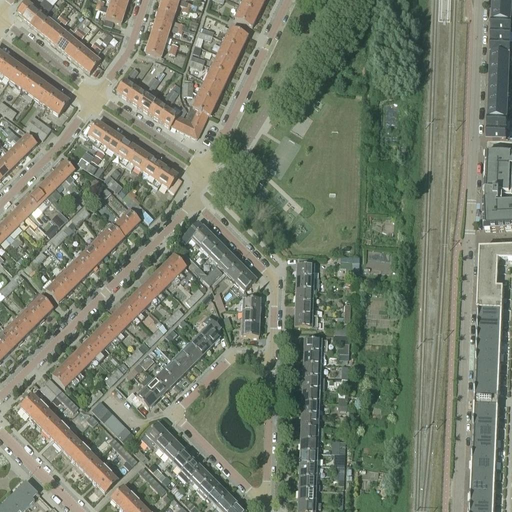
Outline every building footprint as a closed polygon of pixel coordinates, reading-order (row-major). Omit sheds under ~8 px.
[(19,13),(17,15),(22,19),(21,19),(20,21),(29,28),(47,6),(48,6),(52,0),(45,0),(44,2),(36,12),(26,4),(19,13)] [(47,6),(29,28),(38,35),(48,22),(43,18),(51,9),(52,8),(58,0),(52,0),(48,6),(47,6)] [(109,6),(108,11),(124,16),(127,5),(111,0),(109,6)] [(162,0),(161,3),(177,8),(183,10),(189,12),(191,7),(179,3),(179,0),(162,0)] [(254,0),(244,0),(240,9),(258,18),(264,5),(254,0)] [(511,1),(492,1),(492,11),(511,12),(511,1)] [(161,3),(158,13),(174,18),(176,12),(177,8),(161,3)] [(102,9),(101,14),(106,16),(104,22),(120,27),(124,16),(102,9)] [(233,23),(251,31),(258,18),(240,9),(233,23)] [(511,12),(492,11),(491,22),(511,23),(511,12)] [(158,13),(155,24),(182,33),(182,32),(184,28),(172,24),(174,18),(158,13)] [(61,16),(57,21),(61,25),(65,19),(61,16)] [(65,19),(61,25),(65,28),(69,23),(65,19)] [(48,22),(38,35),(46,42),(51,37),(57,29),(48,22)] [(511,23),(491,22),(491,33),(510,34),(511,23)] [(155,24),(151,34),(167,39),(169,34),(181,38),(182,33),(155,24)] [(51,37),(46,42),(50,46),(55,49),(66,36),(61,32),(64,28),(61,25),(57,29),(51,37)] [(66,36),(55,49),(64,56),(86,29),(85,29),(82,33),(78,30),(70,40),(66,36)] [(86,29),(64,56),(72,63),(83,50),(78,46),(81,41),(82,42),(89,32),(86,29)] [(223,44),(241,53),(247,39),(230,31),(223,44)] [(510,34),(491,33),(490,42),(510,43),(510,34)] [(151,34),(148,45),(164,50),(167,39),(151,34)] [(108,36),(102,44),(107,47),(113,40),(108,36)] [(95,44),(91,49),(94,52),(95,53),(99,48),(102,44),(98,41),(95,44)] [(510,43),(490,42),(490,54),(510,54),(510,43)] [(235,66),(241,53),(223,44),(217,58),(235,66)] [(148,45),(145,56),(160,61),(164,50),(148,45)] [(91,57),(81,70),(89,77),(100,64),(95,60),(98,55),(102,50),(99,48),(95,53),(91,57)] [(83,50),(72,63),(81,70),(91,57),(87,54),(83,50)] [(9,84),(19,69),(0,54),(0,81),(1,82),(3,80),(9,84)] [(510,54),(490,54),(490,66),(509,67),(510,54)] [(211,71),(228,79),(235,66),(217,58),(211,71)] [(509,67),(490,66),(489,76),(509,77),(509,67)] [(33,101),(44,86),(19,69),(9,84),(15,88),(12,92),(19,97),(21,93),(33,101)] [(133,82),(138,75),(133,71),(128,78),(133,82)] [(222,93),(228,79),(211,71),(204,85),(222,93)] [(509,77),(489,76),(489,87),(508,88),(509,77)] [(153,80),(149,86),(155,90),(159,85),(153,80)] [(127,103),(135,90),(124,83),(116,95),(127,103)] [(198,98),(216,106),(222,93),(204,85),(198,98)] [(44,86),(33,101),(58,119),(69,104),(44,86)] [(152,95),(155,90),(149,86),(144,93),(147,95),(149,93),(152,95)] [(508,88),(489,87),(488,98),(508,99),(508,88)] [(137,110),(146,97),(135,90),(127,103),(137,110)] [(171,92),(167,97),(174,102),(178,97),(171,92)] [(148,117),(156,104),(146,97),(137,110),(148,117)] [(167,97),(164,102),(171,107),(174,102),(167,97)] [(210,120),(216,106),(198,98),(192,111),(208,119),(210,120)] [(508,99),(488,98),(488,109),(507,110),(508,99)] [(158,124),(167,111),(156,104),(148,117),(158,124)] [(1,105),(0,105),(0,112),(12,122),(16,116),(8,110),(4,107),(1,105)] [(188,115),(184,123),(202,131),(208,119),(192,111),(189,109),(188,115)] [(507,110),(488,109),(487,120),(507,120),(507,110)] [(202,131),(184,123),(181,121),(186,115),(183,110),(177,118),(170,130),(197,142),(202,131)] [(170,130),(177,118),(167,111),(158,124),(169,131),(170,130)] [(28,125),(46,138),(51,132),(32,119),(28,125)] [(507,120),(487,120),(487,130),(506,131),(507,120)] [(42,143),(46,138),(28,125),(24,130),(42,143)] [(96,125),(87,138),(95,144),(92,149),(103,156),(106,151),(114,156),(123,143),(115,138),(116,137),(105,129),(104,130),(96,125)] [(0,128),(0,135),(2,138),(10,146),(14,150),(9,156),(19,166),(27,157),(18,147),(5,134),(4,133),(0,128)] [(7,129),(4,133),(5,134),(18,147),(27,157),(37,148),(27,138),(21,144),(7,129)] [(506,131),(487,130),(486,142),(506,143),(506,131)] [(123,143),(114,156),(122,162),(118,166),(124,170),(127,165),(133,169),(141,174),(150,161),(142,156),(143,155),(137,151),(132,147),(131,148),(123,143)] [(486,206),(483,206),(484,234),(511,232),(511,207),(497,208),(497,205),(499,205),(499,197),(508,197),(508,196),(509,196),(509,193),(510,169),(511,168),(511,154),(486,153),(485,166),(485,182),(484,195),(486,195),(486,206)] [(9,156),(0,164),(10,174),(19,166),(9,156)] [(95,158),(91,164),(97,167),(101,161),(95,158)] [(96,171),(81,161),(77,167),(92,177),(96,171)] [(150,161),(141,174),(149,180),(145,185),(151,188),(156,192),(160,187),(168,193),(175,197),(183,183),(177,179),(169,174),(170,173),(164,169),(158,165),(158,166),(150,161)] [(0,164),(0,182),(1,183),(10,174),(0,164)] [(64,164),(55,174),(64,183),(69,188),(72,185),(73,184),(69,179),(74,174),(72,172),(64,164)] [(99,170),(94,178),(98,181),(103,173),(101,171),(99,170)] [(116,171),(110,177),(115,181),(120,176),(116,171)] [(55,174),(46,183),(55,193),(60,188),(65,192),(66,191),(69,188),(64,183),(55,174)] [(122,190),(108,178),(103,184),(117,196),(122,190)] [(46,183),(36,192),(46,202),(46,201),(51,206),(54,203),(55,204),(61,198),(55,193),(46,183)] [(72,185),(69,188),(74,192),(78,196),(81,193),(77,189),(72,185)] [(69,188),(66,191),(70,196),(71,195),(74,199),(78,196),(74,192),(69,188)] [(105,191),(99,196),(105,201),(111,196),(105,191)] [(118,197),(123,201),(127,196),(129,195),(124,191),(118,197)] [(36,192),(27,201),(37,211),(46,202),(36,192)] [(153,222),(138,208),(140,206),(134,200),(136,198),(131,193),(122,202),(148,227),(153,222)] [(99,207),(105,201),(99,196),(94,202),(99,207)] [(27,201),(18,210),(28,220),(32,225),(37,229),(40,226),(35,221),(41,215),(37,211),(27,201)] [(51,206),(56,212),(56,211),(59,214),(60,215),(63,212),(59,208),(55,204),(54,203),(51,206)] [(18,210),(9,220),(18,229),(28,220),(18,210)] [(84,211),(81,215),(86,220),(90,217),(84,211)] [(59,214),(50,223),(58,232),(67,222),(60,215),(59,214)] [(120,222),(131,233),(139,225),(128,214),(120,222)] [(81,215),(78,218),(83,223),(86,220),(81,215)] [(78,218),(75,221),(80,226),(83,223),(78,218)] [(9,220),(0,228),(0,229),(9,238),(18,229),(9,220)] [(72,224),(67,228),(71,232),(76,228),(77,229),(80,226),(75,221),(72,224)] [(123,241),(131,233),(120,222),(112,230),(123,241)] [(32,225),(29,228),(33,233),(37,229),(32,225)] [(197,225),(179,243),(176,246),(178,249),(183,244),(185,246),(186,245),(187,246),(191,242),(195,247),(194,248),(198,252),(211,238),(203,229),(202,230),(197,225)] [(63,233),(68,238),(73,234),(71,232),(67,228),(63,233)] [(0,229),(0,247),(6,242),(10,246),(14,243),(9,238),(0,229)] [(89,251),(101,264),(123,242),(123,241),(112,230),(111,229),(89,251)] [(59,236),(65,241),(68,238),(63,233),(59,236)] [(56,239),(62,245),(65,241),(59,236),(56,239)] [(208,259),(220,247),(211,238),(198,252),(198,253),(200,251),(208,259)] [(53,242),(58,248),(62,245),(56,239),(53,242)] [(17,240),(14,243),(19,248),(22,245),(17,240)] [(55,251),(58,248),(53,242),(50,245),(55,251)] [(14,243),(10,246),(15,251),(19,248),(14,243)] [(217,268),(229,256),(220,247),(208,259),(217,268)] [(67,273),(79,285),(101,264),(89,251),(67,273)] [(511,511),(511,252),(480,253),(479,287),(479,293),(478,298),(478,314),(479,314),(476,368),(477,368),(476,389),(475,400),(474,422),(474,433),(473,454),(472,465),(473,465),(472,471),(472,491),(470,511),(511,511)] [(37,258),(43,263),(46,260),(41,255),(37,258)] [(184,265),(189,261),(184,256),(180,261),(184,265)] [(226,277),(238,265),(229,256),(217,268),(217,269),(207,279),(202,283),(209,289),(221,276),(219,274),(221,273),(226,277)] [(34,261),(40,266),(43,263),(37,258),(34,261)] [(173,259),(153,279),(165,292),(171,286),(174,290),(179,286),(183,281),(180,278),(185,272),(177,264),(173,259)] [(340,263),(339,271),(345,271),(345,277),(351,277),(359,277),(359,260),(352,260),(340,259),(340,263)] [(31,264),(36,270),(40,266),(34,261),(31,264)] [(193,274),(198,270),(189,261),(184,265),(193,274)] [(296,268),(296,280),(313,281),(313,268),(313,263),(298,262),(298,268),(296,268)] [(33,273),(36,270),(31,264),(28,267),(33,273)] [(235,286),(247,274),(238,265),(226,277),(235,286)] [(29,277),(33,273),(28,268),(24,272),(29,277)] [(202,283),(207,279),(198,270),(193,274),(202,283)] [(58,307),(79,285),(67,273),(45,294),(58,307)] [(247,274),(235,286),(243,295),(256,283),(247,274)] [(18,277),(12,283),(18,288),(23,282),(18,277)] [(153,279),(132,299),(145,312),(165,292),(153,279)] [(296,280),(295,293),(312,294),(318,294),(318,282),(313,281),(296,280)] [(12,283),(7,288),(12,293),(18,288),(12,283)] [(4,291),(9,297),(12,293),(7,288),(4,291)] [(1,294),(6,300),(9,297),(4,291),(1,294)] [(195,295),(200,300),(203,297),(202,296),(198,292),(195,295)] [(295,293),(295,306),(312,306),(312,294),(295,293)] [(191,298),(197,303),(200,300),(195,295),(191,298)] [(208,297),(201,304),(205,309),(211,303),(208,297)] [(188,301),(194,306),(197,303),(191,298),(188,301)] [(18,321),(31,334),(53,312),(40,299),(18,321)] [(132,299),(112,319),(125,332),(145,312),(132,299)] [(190,310),(194,306),(188,301),(185,304),(190,310)] [(242,314),(259,315),(259,303),(243,302),(242,314)] [(295,306),(294,318),(317,319),(317,314),(311,314),(312,306),(295,306)] [(174,315),(180,320),(183,317),(177,312),(174,315)] [(258,328),(259,315),(242,314),(242,327),(258,328)] [(171,318),(177,323),(180,320),(174,315),(171,318)] [(168,321),(173,326),(177,323),(171,318),(168,321)] [(294,318),(294,331),(316,332),(317,319),(294,318)] [(112,319),(92,339),(104,352),(125,332),(112,319)] [(202,326),(197,332),(201,336),(199,338),(211,350),(220,341),(215,337),(219,333),(207,320),(202,326)] [(349,339),(350,320),(343,320),(343,331),(333,331),(333,338),(349,339)] [(0,338),(0,346),(9,356),(31,334),(18,321),(0,338)] [(170,330),(173,326),(168,321),(165,324),(170,330)] [(182,322),(178,327),(183,331),(187,327),(182,322)] [(258,340),(258,328),(242,327),(241,339),(258,340)] [(154,335),(160,340),(163,337),(158,331),(154,335)] [(151,338),(157,343),(160,340),(154,335),(151,338)] [(169,336),(165,340),(169,344),(173,340),(169,336)] [(148,341),(153,346),(157,343),(151,338),(148,341)] [(199,338),(190,347),(202,359),(211,350),(199,338)] [(92,339),(72,359),(84,372),(104,352),(92,339)] [(332,346),(349,347),(349,340),(333,339),(332,346)] [(150,349),(153,346),(148,341),(145,344),(150,349)] [(303,355),(326,356),(326,343),(303,342),(303,355)] [(0,364),(9,356),(0,346),(0,364)] [(190,347),(181,356),(193,368),(202,359),(190,347)] [(134,355),(139,360),(143,357),(138,352),(134,355)] [(151,353),(147,358),(151,362),(156,358),(151,353)] [(131,358),(136,363),(139,360),(134,355),(131,358)] [(326,356),(303,355),(303,367),(324,368),(326,367),(326,363),(324,361),(324,356),(326,356)] [(181,356),(172,365),(184,377),(193,368),(181,356)] [(128,361),(133,366),(136,363),(131,358),(128,361)] [(147,358),(142,362),(147,366),(151,362),(147,358)] [(72,359),(51,379),(64,392),(84,372),(72,359)] [(130,370),(133,366),(128,361),(125,364),(130,370)] [(163,366),(159,370),(163,374),(175,386),(184,377),(172,365),(167,370),(163,366)] [(129,376),(133,380),(142,370),(138,366),(129,376)] [(324,369),(324,368),(303,367),(302,380),(319,381),(319,369),(324,369)] [(114,375),(119,380),(122,377),(118,371),(114,375)] [(163,374),(154,383),(166,395),(175,386),(163,374)] [(111,378),(116,383),(119,380),(114,375),(111,378)] [(130,384),(133,380),(129,376),(125,380),(130,384)] [(108,381),(113,386),(116,383),(111,378),(108,381)] [(302,380),(302,393),(324,393),(324,381),(319,381),(302,380)] [(110,390),(113,386),(108,381),(105,384),(110,390)] [(53,395),(58,391),(49,382),(44,386),(53,395)] [(154,383),(145,392),(157,404),(166,395),(154,383)] [(48,401),(53,395),(44,386),(39,392),(48,401)] [(94,395),(99,400),(102,397),(97,392),(94,395)] [(136,401),(132,405),(137,410),(141,406),(148,413),(157,404),(145,392),(136,400),(136,401)] [(302,393),(301,405),(318,406),(319,394),(324,394),(324,393),(302,393)] [(61,394),(56,399),(59,402),(64,397),(61,394)] [(51,404),(56,399),(53,395),(48,401),(51,404)] [(91,398),(96,403),(99,400),(94,395),(91,398)] [(131,405),(132,405),(136,401),(136,400),(132,396),(127,401),(131,405)] [(64,397),(59,402),(62,405),(68,400),(64,397)] [(41,432),(54,419),(40,404),(39,405),(32,398),(20,411),(41,432)] [(87,401),(93,407),(96,403),(91,398),(87,401)] [(56,400),(52,404),(56,409),(60,404),(56,400)] [(68,400),(62,405),(66,408),(71,403),(68,400)] [(90,410),(93,407),(87,401),(84,404),(90,410)] [(71,403),(66,408),(69,412),(74,406),(71,403)] [(95,418),(104,409),(99,405),(91,413),(95,418)] [(318,418),(318,406),(301,405),(301,418),(318,418)] [(74,406),(69,412),(73,416),(78,411),(74,406)] [(99,422),(108,413),(104,409),(95,418),(99,422)] [(103,426),(112,418),(108,413),(99,422),(103,426)] [(86,423),(89,427),(94,421),(91,418),(86,423)] [(108,430),(116,422),(112,418),(103,426),(108,430)] [(317,431),(318,418),(301,418),(300,430),(317,431)] [(62,453),(76,440),(54,419),(41,432),(62,453)] [(94,421),(89,427),(93,430),(98,425),(94,421)] [(112,435),(120,426),(116,422),(108,430),(112,435)] [(116,439),(125,430),(120,426),(112,435),(116,439)] [(149,452),(166,435),(157,426),(140,443),(149,452)] [(120,443),(129,435),(125,430),(116,439),(120,443)] [(317,432),(317,431),(300,430),(300,443),(323,444),(324,433),(317,432)] [(129,435),(120,443),(124,448),(133,439),(129,435)] [(162,456),(175,444),(166,435),(149,452),(154,448),(162,456)] [(83,475),(97,461),(76,440),(62,453),(83,475)] [(108,446),(112,449),(117,444),(113,441),(108,446)] [(323,445),(323,444),(300,443),(299,455),(316,456),(317,444),(323,445)] [(117,444),(112,449),(115,453),(120,447),(117,444)] [(171,465),(184,453),(175,444),(162,456),(171,465)] [(332,445),(332,457),(333,457),(338,458),(345,458),(345,445),(338,445),(332,445)] [(120,447),(115,453),(118,456),(123,451),(120,447)] [(123,451),(118,456),(121,459),(126,454),(123,451)] [(139,462),(143,458),(139,453),(135,457),(139,462)] [(180,474),(193,462),(184,453),(171,465),(180,474)] [(124,462),(129,457),(126,454),(121,459),(124,462)] [(316,469),(316,456),(299,455),(299,468),(316,469)] [(124,462),(128,465),(133,460),(129,457),(124,462)] [(333,457),(333,470),(344,470),(345,464),(345,458),(338,458),(333,457)] [(143,458),(139,462),(143,466),(148,462),(143,458)] [(133,460),(128,465),(132,470),(137,464),(133,460)] [(97,461),(83,475),(104,496),(117,484),(110,477),(111,476),(97,461)] [(180,474),(178,477),(186,486),(189,483),(201,471),(193,462),(180,474)] [(299,468),(298,480),(315,481),(315,480),(318,480),(318,475),(315,475),(316,475),(316,469),(299,468)] [(137,475),(141,479),(146,473),(143,470),(137,475)] [(157,480),(161,476),(157,471),(152,475),(157,480)] [(198,492),(210,480),(201,471),(189,483),(198,492)] [(146,473),(141,479),(144,482),(149,476),(146,473)] [(149,476),(144,482),(147,485),(152,480),(149,476)] [(161,476),(157,480),(161,484),(165,480),(161,476)] [(152,480),(147,485),(150,488),(155,483),(152,480)] [(205,503),(207,501),(219,489),(210,480),(198,492),(195,494),(205,503)] [(315,487),(315,481),(298,480),(298,493),(315,494),(319,494),(319,488),(317,487),(315,487)] [(155,483),(150,488),(153,491),(158,486),(155,483)] [(2,507),(7,511),(25,511),(34,504),(32,502),(37,497),(25,484),(15,494),(11,499),(2,507)] [(158,486),(153,491),(157,495),(162,489),(158,486)] [(162,489),(157,495),(161,499),(166,494),(162,489)] [(174,498),(179,493),(174,489),(170,494),(174,498)] [(216,510),(228,498),(219,489),(207,501),(216,510)] [(120,511),(143,511),(145,510),(131,496),(130,497),(123,490),(110,502),(120,511)] [(179,493),(174,498),(179,502),(183,497),(179,493)] [(314,506),(315,494),(298,493),(297,506),(314,506)] [(217,511),(231,511),(237,507),(228,498),(216,510),(217,511)]
